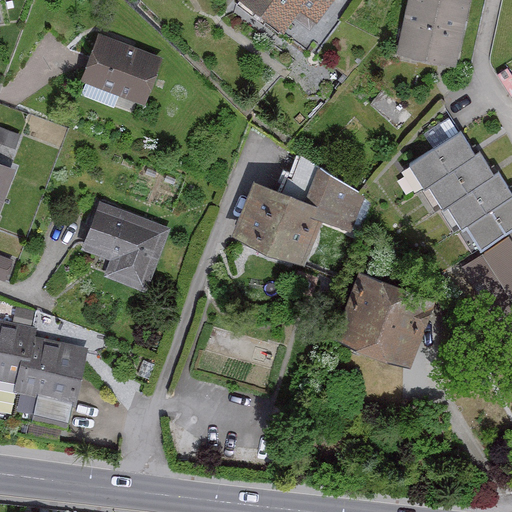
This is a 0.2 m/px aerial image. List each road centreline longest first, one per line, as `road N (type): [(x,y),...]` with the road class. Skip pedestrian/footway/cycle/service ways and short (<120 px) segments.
road 1 (residential): [(255,141),(155,386),(142,491)]
road 2 (residential): [(434,335),(439,387),(511,511)]
road 3 (secondary): [(142,491),(314,511)]
road 4 (secondary): [(0,475),(142,491)]
road 5 (residential): [(494,0),(486,77),(511,129)]
